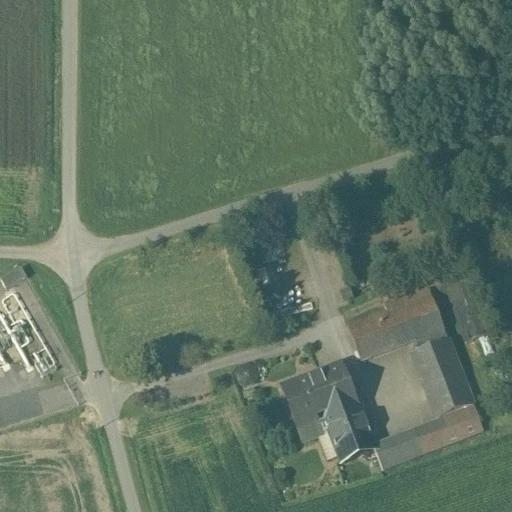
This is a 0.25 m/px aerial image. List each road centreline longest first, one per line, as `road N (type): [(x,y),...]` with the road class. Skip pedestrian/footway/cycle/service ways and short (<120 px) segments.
road 1 (unclassified): [(511,129),(74,257)]
road 2 (unclassified): [(74,257),(133,511)]
road 3 (unclassified): [(73,0),(74,257)]
